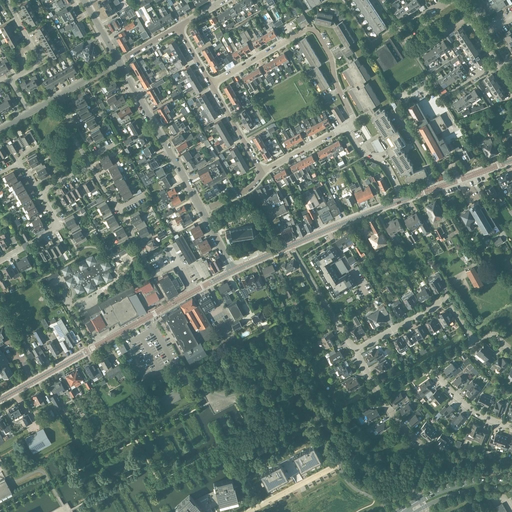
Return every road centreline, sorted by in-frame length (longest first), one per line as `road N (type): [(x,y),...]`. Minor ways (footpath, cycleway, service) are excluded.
road 1 (unclassified): [(0,399),(233,270)]
road 2 (residential): [(200,211),(118,62)]
road 3 (residential): [(355,350),(444,299),(474,341)]
road 4 (unclassified): [(284,247),(401,200)]
